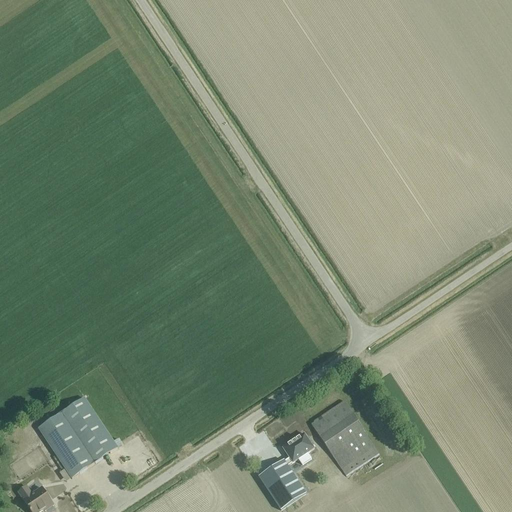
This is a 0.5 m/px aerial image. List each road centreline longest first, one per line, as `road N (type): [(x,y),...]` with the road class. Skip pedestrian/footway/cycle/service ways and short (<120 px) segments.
road 1 (unclassified): [(367,342),(140,0)]
road 2 (unclassified): [(114,511),(367,342)]
road 3 (unclassified): [(367,342),(511,244)]
